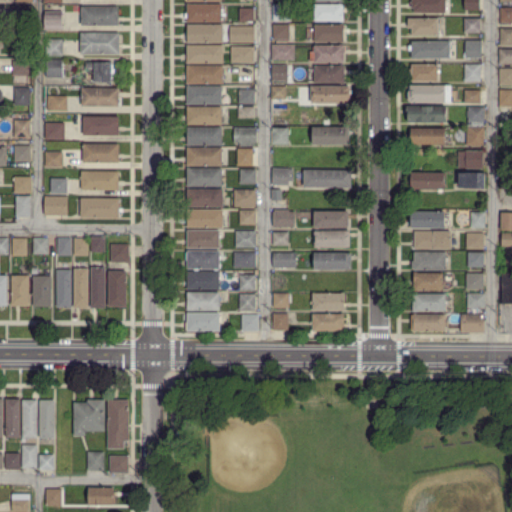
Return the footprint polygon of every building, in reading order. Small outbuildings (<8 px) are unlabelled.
[(446,13),(414,13),(414,8),(412,8),(412,0),(448,0),(448,2),(446,2),(446,9),(447,9),(447,11),(446,11),(446,13)] [(481,0),(481,9),(465,9),(465,0),(481,0)] [(344,22),(339,22),(340,21),(314,21),(314,3),(339,4),(339,3),(344,3),(344,22)] [(186,21),(186,4),(223,4),(223,8),(223,20),(222,20),(222,21),(186,21)] [(291,20),(273,20),(273,4),(291,4),(291,20)] [(29,19),(15,19),(15,6),(29,6),(29,19)] [(116,25),(80,24),(80,22),(78,22),(78,17),(81,17),(81,7),(116,7),(116,25)] [(511,21),(500,21),(501,7),(511,7),(511,21)] [(254,20),(239,20),(239,8),(254,8),(254,20)] [(44,28),(44,11),(61,10),(61,28),(44,28)] [(439,35),(411,35),(411,27),(408,27),(408,17),(439,18),(439,35)] [(480,32),(465,32),(465,18),(480,18),(480,32)] [(344,42),(341,42),(341,41),(314,41),(314,24),(340,24),(340,23),(344,23),(344,42)] [(223,43),(187,43),(188,24),(223,24),(223,29),(225,29),(225,32),(223,32),(223,43)] [(290,39),(274,39),(274,24),(290,24),(290,39)] [(254,43),(229,42),(229,25),(254,26),(254,43)] [(511,45),(501,45),(501,28),(511,28),(511,45)] [(29,47),(15,47),(15,33),(29,33),(29,47)] [(118,54),(80,53),(80,33),(118,34),(118,54)] [(61,55),(45,55),(45,40),(61,40),(61,55)] [(482,57),(465,57),(465,40),(482,40),(482,57)] [(451,58),(412,58),(412,50),(409,50),(409,45),(412,45),(412,41),(451,41),(451,58)] [(295,59),(272,59),(272,44),(295,44),(295,59)] [(344,63),(340,63),(340,61),(310,61),(310,51),(314,51),(314,45),(340,45),(340,44),(344,44),(344,46),(346,46),(346,53),(344,53),(344,63)] [(223,63),(187,63),(187,45),(224,45),(223,63)] [(254,62),(232,62),(232,47),(254,47),(254,62)] [(511,63),(499,63),(499,49),(511,49),(511,63)] [(61,76),(47,76),(47,60),(61,60),(61,76)] [(29,75),(12,75),(12,61),(29,61),(29,75)] [(110,81),(94,81),(94,72),(92,72),(92,68),(85,67),(85,62),(94,62),(94,63),(110,63),(110,81)] [(344,84),(340,84),(340,83),(314,83),(314,82),(310,82),(309,66),(315,66),(315,65),(340,65),(340,64),(344,64),(344,84)] [(438,82),(412,81),(412,64),(438,65),(438,70),(440,70),(440,72),(438,72),(438,82)] [(480,80),(465,80),(465,64),(480,64),(480,80)] [(290,80),(274,80),(274,65),(290,65),(290,80)] [(223,84),(187,84),(187,66),(223,66),(223,84)] [(511,84),(500,84),(500,68),(511,68),(511,84)] [(452,102),(410,101),(408,99),(408,91),(411,88),(411,84),(452,84),(452,102)] [(310,103),(310,85),(350,86),(350,89),(351,89),(351,93),(350,93),(350,103),(310,103)] [(222,104),(187,104),(187,86),(222,87),(222,104)] [(270,99),(270,86),(286,86),(286,100),(270,99)] [(29,104),(15,103),(15,88),(29,88),(29,104)] [(116,106),(80,105),(81,88),(116,88),(116,106)] [(255,104),(240,103),(240,89),(255,90),(255,104)] [(511,105),(499,105),(499,89),(511,89),(511,105)] [(481,102),(465,102),(465,90),(481,90),(481,102)] [(65,110),(47,110),(47,96),(66,96),(65,110)] [(221,126),(187,126),(187,106),(222,106),(222,111),(223,111),(223,114),(222,114),(222,117),(223,117),(223,121),(222,121),(221,126)] [(447,121),(407,121),(408,109),(406,109),(407,106),(447,106),(447,121)] [(483,121),(468,121),(468,106),(483,106),(483,121)] [(255,117),(239,117),(239,107),(255,107),(255,117)] [(117,135),(82,135),(82,116),(117,116),(117,135)] [(29,136),(14,136),(14,121),(28,121),(29,136)] [(46,138),(46,123),(62,122),(62,138),(46,138)] [(222,146),(188,145),(188,127),(222,127),(222,146)] [(256,145),(241,145),(241,143),(235,142),(235,127),(256,128),(256,145)] [(350,145),(312,144),(312,127),(350,128),(350,145)] [(484,145),(466,145),(466,138),(468,138),(468,127),(484,127),(484,145)] [(289,143),(272,143),(272,128),(289,128),(289,143)] [(445,144),(411,144),(411,128),(446,128),(445,144)] [(117,162),(82,161),(82,144),(118,144),(117,162)] [(29,160),(14,160),(15,145),(29,145),(29,160)] [(186,167),(186,147),(222,147),(222,167),(186,167)] [(240,165),(240,148),(255,148),(255,165),(240,165)] [(483,170),(465,169),(465,150),(483,150),(483,170)] [(60,166),(45,165),(45,151),(61,151),(60,166)] [(288,184),(273,184),(273,167),(290,168),(290,169),(293,169),(293,180),(289,180),(288,184)] [(187,186),(187,168),(223,168),(223,186),(187,186)] [(303,187),(304,168),(352,169),(352,187),(303,187)] [(256,183),(240,183),(240,169),(256,169),(256,183)] [(117,190),(80,189),(80,178),(78,178),(78,175),(80,175),(81,172),(117,172),(117,190)] [(445,189),(411,188),(411,186),(405,186),(406,181),(411,181),(411,172),(445,172),(445,189)] [(485,189),(459,188),(459,172),(485,172),(485,189)] [(29,193),(14,193),(14,177),(29,177),(29,193)] [(65,193),(49,192),(49,178),(65,178),(65,193)] [(223,207),(188,207),(188,189),(223,189),(223,207)] [(234,206),(234,189),(255,189),(255,206),(234,206)] [(79,217),(79,206),(77,206),(78,203),(80,203),(80,198),(117,198),(117,217),(79,217)] [(59,215),(45,215),(45,199),(59,199),(59,215)] [(30,215),(15,215),(15,200),(30,201),(30,215)] [(295,227),(274,226),(274,209),(290,209),(290,210),(295,210),(295,227)] [(188,227),(188,210),(223,210),(223,219),(224,219),(224,224),(223,224),(223,227),(188,227)] [(256,224),(240,224),(240,210),(256,210),(256,224)] [(348,228),(314,227),(313,211),(348,211),(348,228)] [(445,229),(411,228),(411,211),(445,211),(445,229)] [(485,226),(485,211),(470,211),(470,227),(485,226)] [(511,229),(501,229),(502,212),(511,212),(511,229)] [(220,248),(187,248),(187,229),(220,230),(220,235),(221,235),(221,237),(220,237),(220,248)] [(257,247),(236,247),(236,230),(257,231),(257,247)] [(350,247),(314,247),(314,230),(350,230),(350,247)] [(451,249),(414,249),(415,230),(451,231),(451,249)] [(288,232),(288,245),(270,245),(271,232),(288,232)] [(484,248),(468,248),(468,233),(485,233),(484,248)] [(511,246),(502,246),(502,233),(511,233),(511,246)] [(0,252),(8,253),(8,236),(0,235),(0,252)] [(103,253),(90,253),(90,236),(103,236),(103,253)] [(46,253),(32,253),(32,238),(46,238),(46,253)] [(68,252),(58,251),(58,238),(68,238),(68,252)] [(86,255),(74,255),(73,238),(86,238),(86,255)] [(27,254),(13,254),(13,239),(27,239),(27,254)] [(110,260),(110,244),(125,244),(125,260),(110,260)] [(187,269),(187,251),(220,251),(220,255),(221,255),(221,259),(220,259),(220,263),(221,263),(221,268),(220,268),(220,269),(187,269)] [(446,270),(414,270),(414,268),(412,268),(412,261),(414,261),(414,251),(446,251),(446,257),(447,257),(447,261),(446,261),(446,270)] [(256,267),(234,267),(234,252),(256,253),(256,267)] [(290,267),(273,267),(274,252),(290,252),(290,267)] [(484,266),(468,266),(468,252),(484,252),(484,266)] [(313,269),(313,253),(351,253),(351,269),(313,269)] [(105,308),(90,308),(90,304),(91,304),(92,267),(104,267),(103,305),(105,305),(105,308)] [(87,307),(73,307),(73,305),(74,305),(74,268),(88,268),(87,306),(88,306),(87,307)] [(69,307),(55,307),(56,270),(69,270),(69,307)] [(124,306),(107,306),(107,271),(124,271),(124,306)] [(220,290),(187,289),(187,271),(220,271),(220,290)] [(417,291),(414,291),(414,272),(418,272),(418,273),(443,273),(453,274),(453,281),(442,281),(442,284),(443,284),(443,288),(442,288),(442,290),(417,290),(417,291)] [(484,288),(466,288),(466,273),(484,273),(484,288)] [(511,302),(503,302),(503,273),(511,273),(511,302)] [(255,290),(239,290),(239,274),(255,274),(255,290)] [(27,305),(9,305),(9,301),(10,301),(11,275),(27,275),(26,302),(28,302),(27,305)] [(49,306),(32,306),(32,295),(31,295),(31,293),(32,293),(33,275),(51,276),(49,306)] [(417,311),(413,311),(413,291),(417,291),(417,293),(445,293),(445,311),(417,310),(417,311)] [(220,310),(187,310),(188,292),(220,292),(220,297),(221,297),(221,301),(220,301),(220,310)] [(292,302),(273,302),(273,292),(292,293),(292,302)] [(345,311),(341,311),(341,310),(313,310),(313,292),(341,293),(341,292),(345,292),(345,302),(346,302),(346,307),(345,307),(345,311)] [(485,307),(468,307),(468,292),(485,293),(485,307)] [(256,309),(240,309),(240,294),(256,294),(256,309)] [(220,331),(187,331),(187,312),(220,312),(220,316),(222,316),(222,322),(220,322),(220,331)] [(288,329),(273,329),(273,313),(288,313),(288,329)] [(345,332),(342,332),(342,331),(312,331),(312,313),(341,313),(342,313),(345,313),(345,332)] [(446,331),(414,330),(414,313),(446,314),(446,331)] [(484,332),(461,332),(461,313),(484,313),(484,332)] [(242,330),(243,315),(258,315),(258,330),(242,330)] [(18,437),(5,437),(5,402),(4,402),(4,399),(20,399),(20,402),(18,402),(18,437)] [(73,435),(73,403),(87,402),(87,399),(103,399),(103,430),(84,430),(84,434),(73,435)] [(27,442),(27,436),(22,437),(21,400),(35,400),(36,437),(33,438),(33,442),(27,442)] [(40,438),(39,400),(53,400),(54,437),(40,438)] [(107,449),(106,400),(128,400),(127,400),(127,442),(123,442),(124,449),(107,449)] [(86,469),(86,452),(103,452),(103,469),(86,469)] [(5,468),(4,453),(18,453),(19,467),(5,468)] [(31,468),(22,468),(22,453),(31,453),(31,468)] [(54,469),(54,453),(38,454),(38,469),(54,469)] [(125,472),(108,472),(108,455),(125,455),(125,472)] [(97,505),(97,504),(87,504),(87,488),(111,487),(112,505),(97,505)] [(60,505),(45,505),(45,489),(60,489),(60,505)] [(27,511),(11,511),(11,493),(27,494),(27,511)]
